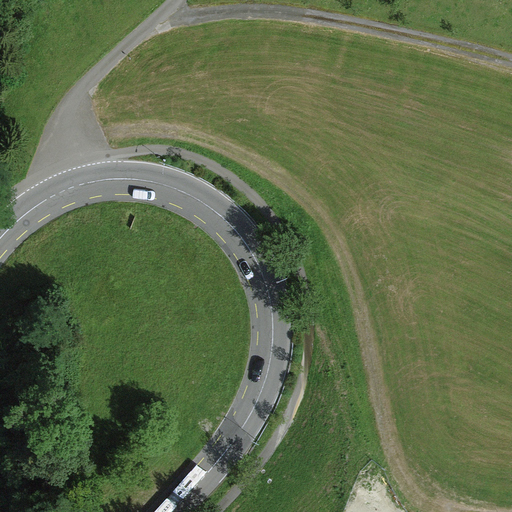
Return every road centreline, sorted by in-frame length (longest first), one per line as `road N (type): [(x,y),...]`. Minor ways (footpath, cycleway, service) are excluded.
road 1 (tertiary): [(73,187),(127,179),(190,195),(246,242),(269,291),(272,347),(255,405),(171,511)]
road 2 (track): [(138,32),(209,10),(312,11),(511,57)]
road 3 (unclassified): [(172,0),(78,98),(69,144),(73,187)]
